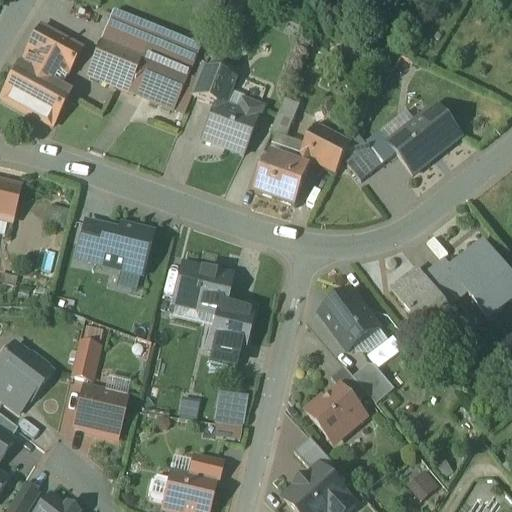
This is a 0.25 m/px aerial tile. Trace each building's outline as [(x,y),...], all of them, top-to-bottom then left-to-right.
[(198,0),(196,14),(226,18),(228,0),(198,0)] [(196,50),(110,16),(85,79),(172,113),(196,50)] [(81,53),(40,30),(25,59),(65,82),(81,53)] [(65,82),(25,59),(18,72),(17,71),(0,102),(51,130),(68,98),(59,93),(65,82)] [(234,84),(202,72),(191,100),(213,108),(214,107),(223,111),(234,84)] [(309,113),(284,103),(271,136),(295,146),(304,125),(309,113)] [(223,111),(214,107),(213,108),(201,143),(213,147),(214,145),(244,157),(261,112),(241,105),(237,116),(223,111)] [(437,108),(388,147),(413,178),(431,164),(430,163),(461,139),(437,108)] [(352,149),(316,130),(304,125),(295,146),(305,150),(296,167),(309,172),(312,164),(328,173),(313,201),(321,206),(344,164),(352,149)] [(382,170),(357,139),(352,149),(344,164),(361,186),(382,170)] [(296,167),(269,158),(256,196),(296,210),(309,172),(296,167)] [(20,191),(0,186),(0,224),(11,227),(20,191)] [(70,197),(52,192),(47,213),(65,217),(70,197)] [(96,269),(105,236),(106,232),(83,227),(74,264),(96,269)] [(105,236),(96,269),(141,280),(152,236),(116,228),(114,238),(105,236)] [(511,303),(511,281),(485,246),(451,272),(469,295),(468,296),(473,303),(482,297),(496,316),(511,303)] [(451,272),(445,264),(433,273),(457,304),(468,296),(469,295),(451,272)] [(231,280),(182,269),(173,308),(216,318),(222,319),(224,309),(231,280)] [(457,304),(433,273),(424,280),(447,311),(457,304)] [(424,280),(419,274),(393,294),(430,342),(456,322),(447,311),(424,280)] [(351,295),(321,318),(348,355),(379,332),(351,295)] [(253,316),(224,309),(222,319),(216,318),(208,352),(242,360),(253,316)] [(102,335),(86,332),(82,348),(98,352),(102,335)] [(50,377),(12,346),(0,360),(0,388),(26,408),(50,377)] [(82,348),(78,347),(70,380),(91,385),(99,352),(98,352),(82,348)] [(368,398),(345,371),(331,382),(341,393),(342,393),(355,408),(368,398)] [(0,405),(16,419),(26,408),(0,388),(0,405)] [(126,401),(84,391),(74,431),(96,436),(95,439),(116,444),(126,401)] [(341,393),(327,405),(324,402),(307,416),(334,448),(366,421),(355,408),(342,393),(341,393)] [(248,401),(237,398),(232,420),(243,422),(248,401)] [(184,403),(181,421),(197,424),(201,406),(184,403)] [(215,427),(216,412),(201,410),(199,425),(215,427)] [(17,433),(0,419),(0,437),(10,443),(17,433)] [(0,494),(7,484),(0,479),(0,464),(12,445),(10,443),(0,437),(0,494)] [(221,467),(194,460),(189,481),(214,487),(214,488),(216,488),(221,467)] [(354,511),(358,509),(320,466),(280,501),(289,511),(354,511)] [(441,488),(426,472),(409,488),(424,505),(441,488)] [(189,481),(171,477),(169,484),(164,506),(162,511),(208,511),(214,488),(214,487),(189,481)] [(169,484),(155,481),(154,485),(151,484),(148,497),(151,498),(150,502),(164,506),(169,484)] [(23,487),(8,511),(29,511),(39,497),(23,487)] [(64,509),(50,498),(38,511),(71,511),(65,508),(64,509)]
